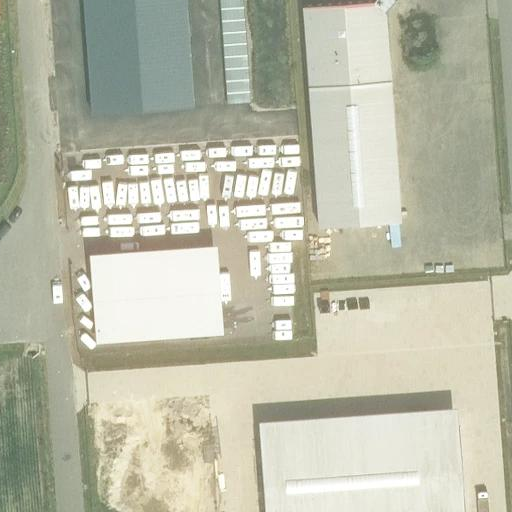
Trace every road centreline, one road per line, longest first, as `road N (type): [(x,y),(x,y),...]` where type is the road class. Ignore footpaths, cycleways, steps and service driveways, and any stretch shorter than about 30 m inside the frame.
road 1 (unclassified): [(28,0),(50,303)]
road 2 (unclassified): [(68,511),(50,303)]
